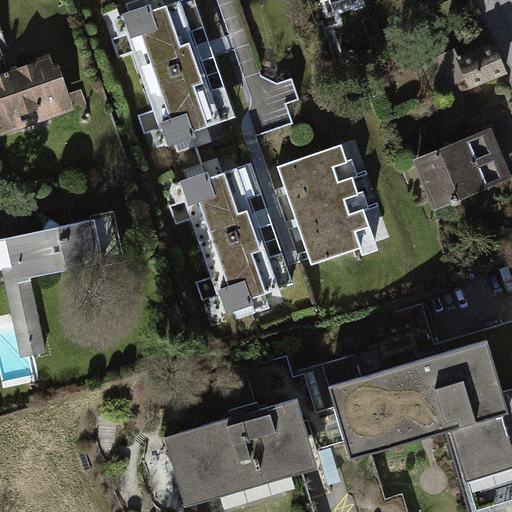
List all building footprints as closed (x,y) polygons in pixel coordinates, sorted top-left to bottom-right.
[(237,136),(192,0),(180,0),(108,24),(154,164),(237,136)] [(454,55),(423,70),(436,98),(457,88),(463,86),(467,96),(507,77),(493,48),(458,64),(454,55)] [(54,61),(0,79),(0,140),(73,116),(54,61)] [(428,151),(413,157),(431,207),(510,178),(503,158),(499,147),(492,128),(428,151)] [(378,251),(345,150),(280,171),(313,272),(378,251)] [(293,299),(247,159),(164,187),(210,326),(293,299)] [(100,224),(0,245),(0,264),(21,359),(46,354),(30,283),(109,266),(100,224)] [(353,355),(323,364),(329,386),(328,386),(350,458),(348,458),(363,511),(403,511),(399,496),(401,496),(401,494),(381,500),(367,454),(445,431),(468,511),(511,511),(511,323),(458,340),(459,347),(357,377),(351,357),(354,356),(353,355)] [(250,487),(257,511),(312,511),(309,499),(311,498),(303,471),(318,467),(297,397),(260,408),(257,401),(229,409),(231,417),(164,436),(184,506),(250,487)]
